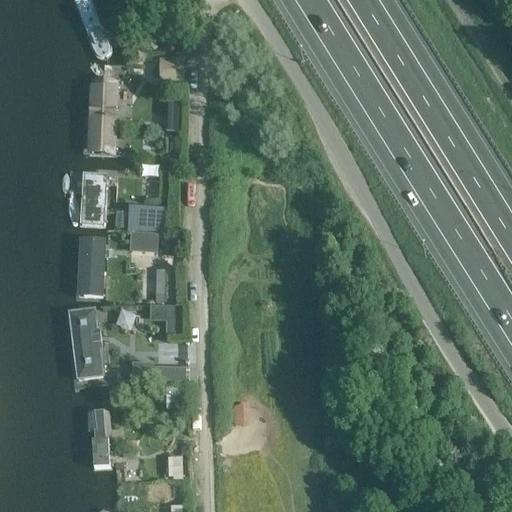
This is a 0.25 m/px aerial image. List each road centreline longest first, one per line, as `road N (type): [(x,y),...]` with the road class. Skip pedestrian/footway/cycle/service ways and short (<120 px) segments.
road 1 (unclassified): [(511,445),(248,0)]
road 2 (unclassified): [(208,511),(204,0)]
road 3 (motorway): [(303,0),(511,333)]
road 4 (motorway): [(511,222),(371,0)]
